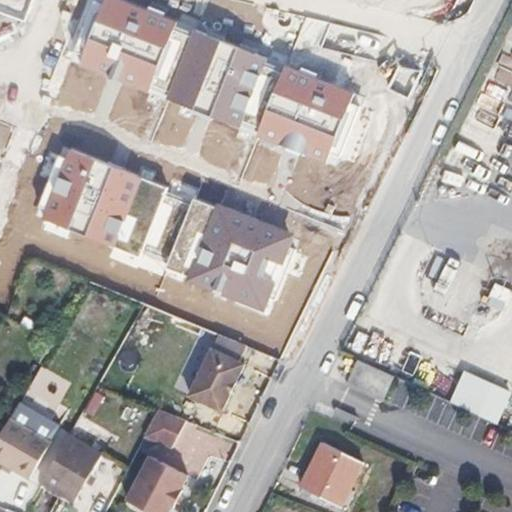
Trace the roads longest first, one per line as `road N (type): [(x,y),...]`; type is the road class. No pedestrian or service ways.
road 1 (residential): [(231,511),(287,397),(322,348),(470,42)]
road 2 (residential): [(295,0),(470,42)]
road 3 (unknown): [(396,195),(478,230),(511,226)]
